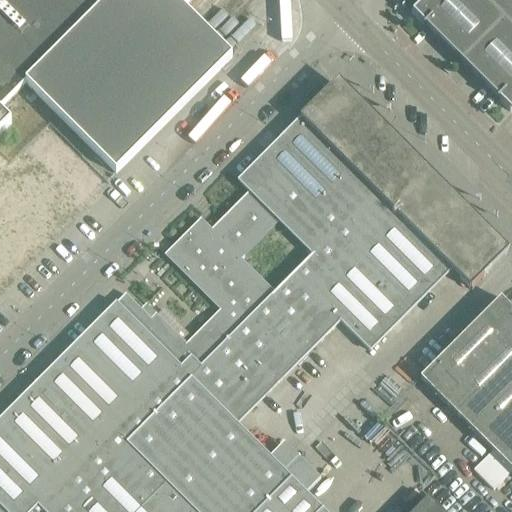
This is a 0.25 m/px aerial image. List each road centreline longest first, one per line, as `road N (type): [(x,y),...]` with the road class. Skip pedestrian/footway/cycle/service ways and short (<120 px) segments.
road 1 (unclassified): [(0,371),(335,29)]
road 2 (tertiary): [(511,204),(335,29)]
